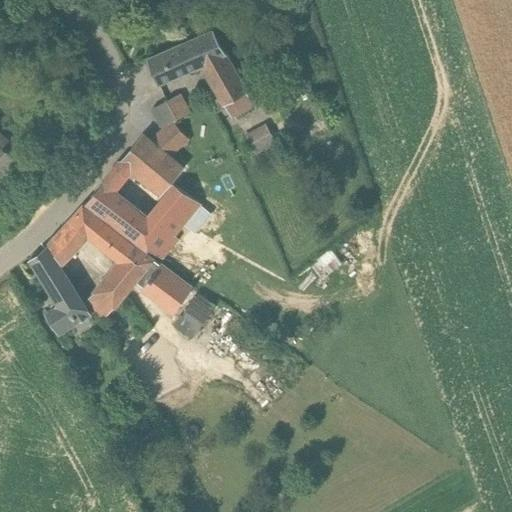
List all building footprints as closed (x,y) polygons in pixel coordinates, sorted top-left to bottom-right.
[(215,33),(149,58),(158,82),(202,64),(232,118),(256,106),(215,33)] [(179,93),(167,100),(177,119),(189,112),(179,93)] [(279,93),(263,102),(268,111),(284,101),(279,93)] [(265,124),(241,137),(250,154),(274,141),(265,124)] [(183,168),(170,157),(149,139),(142,134),(116,166),(127,175),(132,168),(162,194),(183,168)] [(0,184),(8,192),(27,172),(0,146),(0,184)] [(143,214),(114,190),(103,182),(87,201),(161,257),(177,238),(173,234),(183,223),(200,203),(175,185),(147,219),(142,215),(143,214)] [(94,291),(83,304),(87,309),(99,323),(113,307),(115,308),(136,282),(144,288),(143,289),(173,312),(192,289),(135,246),(83,206),(70,220),(87,233),(118,257),(92,290),(94,291)] [(77,245),(60,232),(49,244),(61,262),(77,245)] [(87,309),(83,304),(47,246),(31,259),(59,306),(47,314),(59,332),(89,314),(87,309)] [(342,265),(330,250),(317,260),(329,275),(342,265)] [(159,358),(170,351),(157,330),(146,337),(159,358)]
